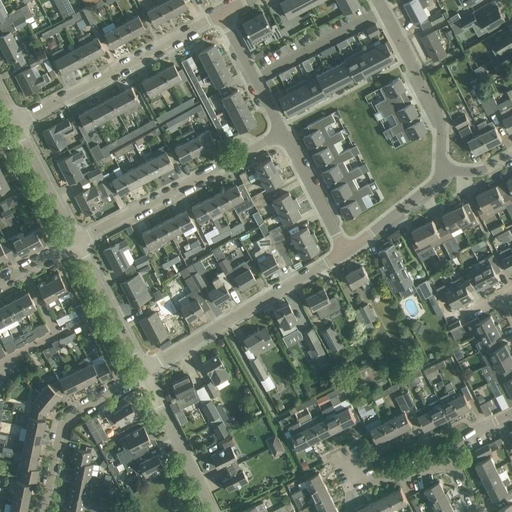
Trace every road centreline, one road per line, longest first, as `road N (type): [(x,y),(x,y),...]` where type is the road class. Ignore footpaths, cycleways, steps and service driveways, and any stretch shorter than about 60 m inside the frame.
road 1 (residential): [(143,372),(345,253)]
road 2 (residential): [(76,242),(281,133)]
road 3 (residential): [(16,123),(221,14)]
road 4 (residential): [(441,172),(437,116),(378,0)]
road 5 (residential): [(42,511),(64,421),(143,372)]
road 6 (residential): [(143,372),(211,511)]
road 7 (residential): [(143,372),(76,242)]
road 8 (residential): [(345,253),(281,133)]
road 9 (residential): [(281,133),(221,14)]
road 10 (residential): [(76,242),(16,123)]
road 11 (residential): [(452,462),(358,484),(344,455)]
road 12 (residential): [(345,253),(441,172)]
